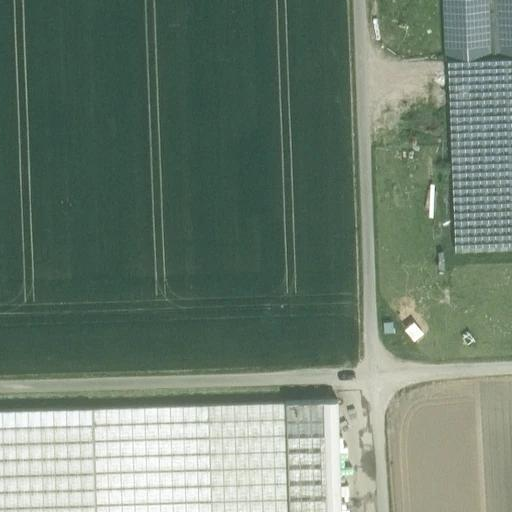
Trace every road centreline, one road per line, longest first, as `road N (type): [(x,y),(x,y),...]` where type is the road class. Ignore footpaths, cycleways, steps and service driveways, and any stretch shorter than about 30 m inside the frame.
road 1 (unclassified): [(359,0),(372,377)]
road 2 (unclassified): [(372,377),(0,388)]
road 3 (unclassified): [(511,369),(372,377)]
road 4 (unclassified): [(372,377),(381,511)]
